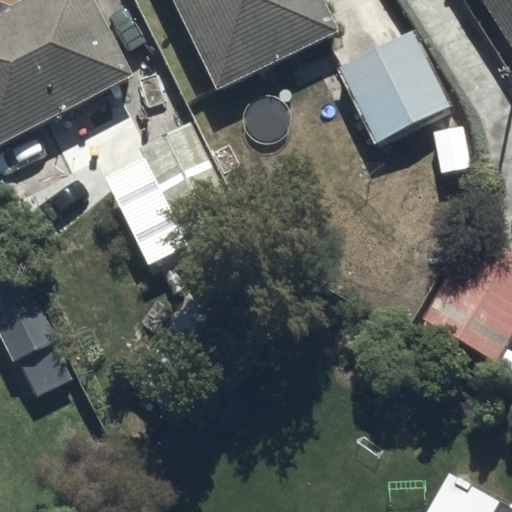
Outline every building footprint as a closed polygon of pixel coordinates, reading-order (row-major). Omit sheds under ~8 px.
[(0,8),(0,150),(140,77),(99,0),(28,0),(3,14),(0,8)] [(177,0),(222,91),(341,34),(324,0),(177,0)] [(511,0),(488,0),(511,37),(511,0)] [(421,27),(343,63),(379,141),(457,105),(421,27)] [(260,248),(194,121),(138,150),(205,277),(260,248)] [(427,323),(504,361),(511,344),(511,256),(470,236),(427,323)] [(78,377),(24,269),(0,280),(0,325),(36,398),(78,377)]
